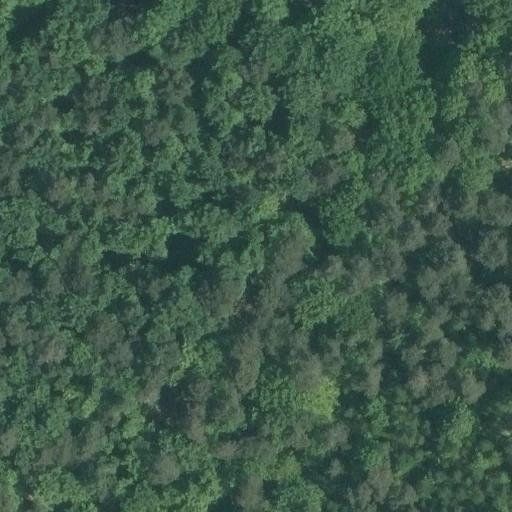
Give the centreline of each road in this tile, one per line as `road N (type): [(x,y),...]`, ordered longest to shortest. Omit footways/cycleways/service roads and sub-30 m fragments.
road 1 (track): [(404,95),(313,233),(220,511)]
road 2 (track): [(404,95),(142,0)]
